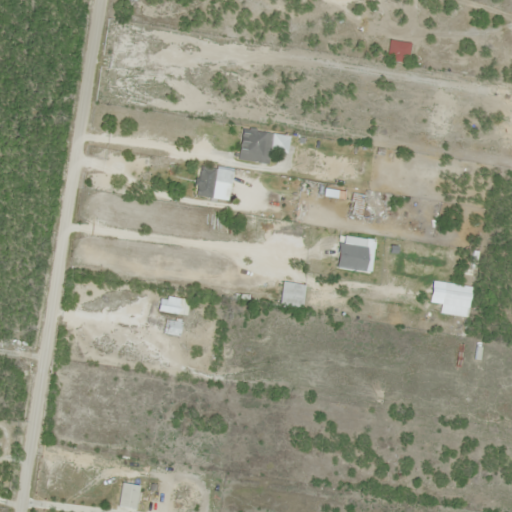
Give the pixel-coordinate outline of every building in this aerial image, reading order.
[(234,161),(265,165),(270,132),(238,128),(234,161)] [(192,197),(225,200),(227,183),(210,181),(211,169),(195,167),(192,197)] [(360,194),(347,194),(347,216),(360,216),(360,194)] [(184,315),(185,299),(156,296),(154,312),(184,315)] [(134,507),(134,485),(115,485),(115,507),(134,507)]
